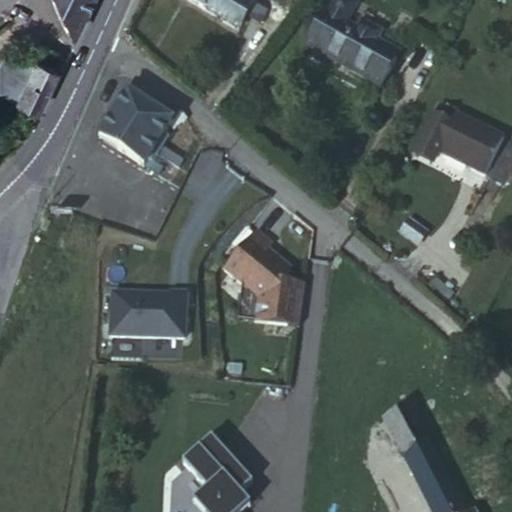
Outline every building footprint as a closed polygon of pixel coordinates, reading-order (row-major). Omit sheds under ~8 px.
[(57,0),(73,34),(88,0),(57,0)] [(255,6),(245,0),(194,0),(241,29),(255,6)] [(380,87),(383,84),(400,54),(378,42),(382,34),(362,23),(358,30),(329,15),(310,48),(343,67),(345,64),(354,68),(352,72),(380,87)] [(29,74),(33,64),(10,53),(1,58),(0,59),(0,70),(1,70),(10,74),(14,66),(29,74)] [(47,90),(57,70),(35,60),(33,64),(29,74),(26,79),(47,90)] [(0,93),(15,101),(26,79),(29,74),(14,66),(10,74),(1,70),(0,70),(0,93)] [(37,111),(47,90),(26,79),(15,101),(37,111)] [(136,82),(129,94),(173,122),(180,111),(136,82)] [(129,94),(101,138),(145,167),(150,160),(154,152),(160,144),(173,122),(129,94)] [(436,115),(453,124),(459,114),(441,105),(436,115)] [(453,124),(436,115),(419,149),(436,158),(440,151),(486,175),(505,138),(459,114),(453,124)] [(184,160),(160,144),(154,152),(178,169),(184,160)] [(150,160),(145,167),(159,177),(164,170),(150,160)] [(222,265),(263,295),(288,261),(263,243),(267,238),(250,225),(222,265)] [(170,293),(113,290),(111,338),(186,341),(188,287),(170,286),(170,293)] [(418,481),(434,511),(468,511),(410,407),(385,420),(418,481)] [(237,511),(246,505),(235,493),(247,482),(210,441),(183,465),(208,493),(194,505),(200,511),(237,511)]
